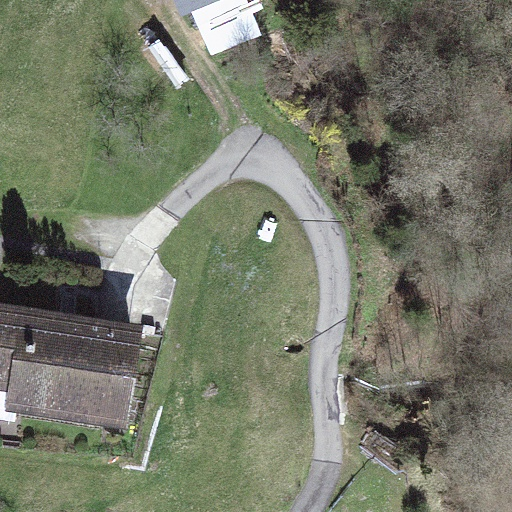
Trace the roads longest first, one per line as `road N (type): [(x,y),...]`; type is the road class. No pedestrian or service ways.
road 1 (track): [(311,511),(335,478),(330,357),(340,239),(302,181),(251,154),(142,245)]
road 2 (track): [(251,154),(144,0)]
